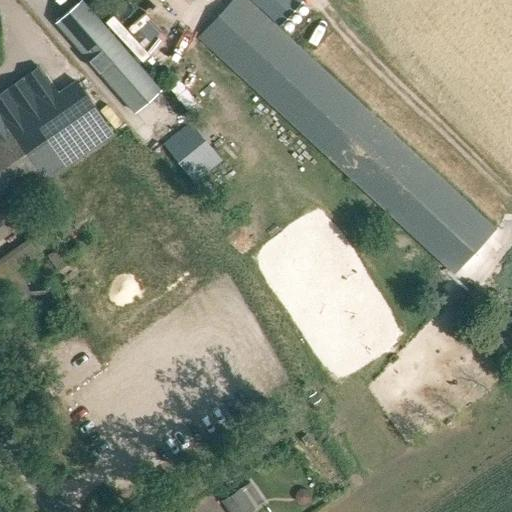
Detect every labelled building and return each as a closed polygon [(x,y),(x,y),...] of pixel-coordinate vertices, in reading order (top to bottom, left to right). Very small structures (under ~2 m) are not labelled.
[(232,0),(198,38),(453,272),(494,228),(245,0),(232,0)] [(300,0),(251,0),(280,27),(303,2),(300,0)] [(80,1),(57,22),(136,112),(160,91),(80,1)] [(0,225),(4,223),(0,217),(0,213),(46,182),(115,134),(80,85),(62,98),(45,74),(0,106),(0,225)] [(252,487),(222,505),(225,511),(259,511),(265,508),(252,487)]
